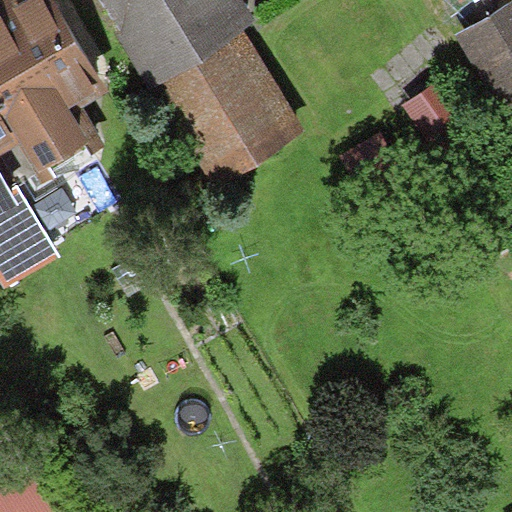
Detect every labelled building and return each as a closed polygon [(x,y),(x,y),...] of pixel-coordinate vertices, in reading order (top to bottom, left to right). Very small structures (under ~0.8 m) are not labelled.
[(96,95),(37,0),(20,0),(0,12),(0,220),(8,216),(0,202),(0,152),(6,149),(56,231),(78,217),(94,244),(125,225),(89,166),(103,158),(73,109),(96,95)] [(97,0),(148,89),(202,182),(302,126),(229,0),(97,0)] [(439,0),(445,8),(457,0),(439,0)] [(511,119),(511,2),(459,37),(511,119)] [(83,511),(44,452),(0,481),(0,511),(83,511)]
